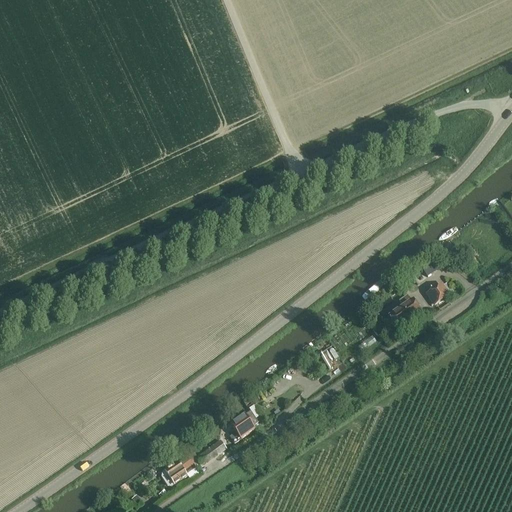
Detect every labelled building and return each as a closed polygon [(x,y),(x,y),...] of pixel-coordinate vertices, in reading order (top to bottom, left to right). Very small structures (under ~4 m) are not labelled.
[(475,256),(469,248),(462,253),(468,261),(475,256)] [(434,306),(449,296),(454,293),(447,284),(443,287),(442,285),(427,295),(434,306)] [(399,331),(416,320),(421,317),(411,302),(411,303),(407,297),(399,303),(403,308),(389,317),(399,331)] [(371,323),(379,316),(374,310),(366,318),(371,323)] [(341,362),(347,359),(343,350),(337,352),(341,362)] [(251,413),(245,417),(231,426),(237,434),(230,439),(235,445),(254,431),(252,428),(258,424),(251,413)] [(165,472),(163,474),(162,478),(168,487),(172,488),(187,477),(183,471),(194,464),(189,458),(179,465),(178,463),(165,472)]
